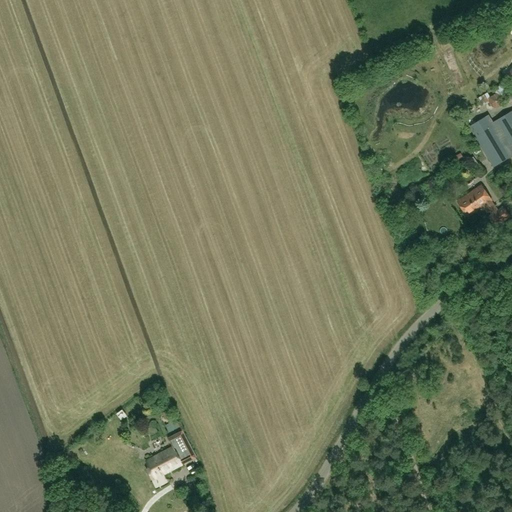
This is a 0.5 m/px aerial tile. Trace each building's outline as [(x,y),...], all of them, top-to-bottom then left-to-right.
[(511,63),(508,62),(503,75),(511,78),(511,63)] [(511,111),(493,122),(489,115),(470,126),(494,166),(511,155),(511,154),(511,111)] [(482,184),(457,201),(468,216),(485,204),(492,214),(488,217),(496,227),(510,216),(503,206),(498,210),(491,200),(492,199),(482,184)] [(169,432),(180,427),(176,418),(168,422),(169,423),(166,425),(169,432)] [(173,446),(146,461),(149,466),(147,468),(150,474),(153,474),(156,478),(196,457),(182,430),(168,437),(173,446)]
